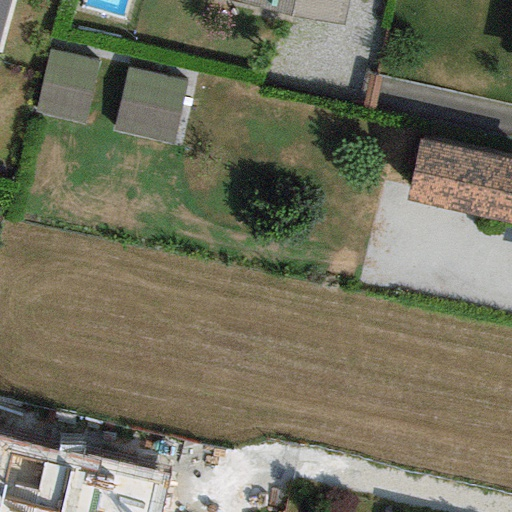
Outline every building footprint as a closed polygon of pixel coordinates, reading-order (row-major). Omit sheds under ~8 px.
[(0,0),(0,31),(8,0),(0,0)] [(217,0),(340,26),(345,0),(391,0),(392,0),(391,0),(217,0)] [(96,61),(46,52),(35,112),(86,121),(96,61)] [(182,79),(123,67),(110,129),(169,142),(182,79)] [(511,160),(414,140),(401,199),(511,223),(511,160)] [(156,511),(165,474),(0,439),(0,511),(156,511)]
